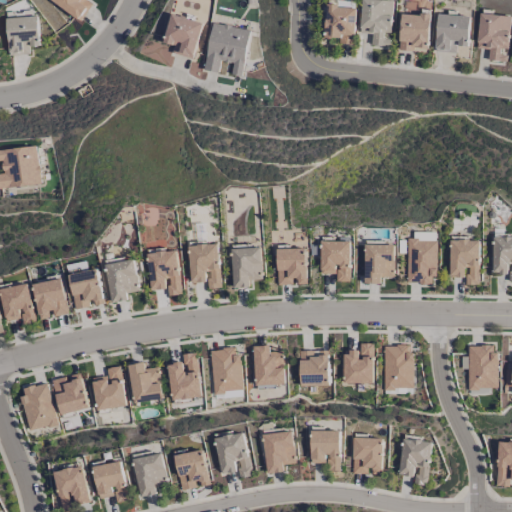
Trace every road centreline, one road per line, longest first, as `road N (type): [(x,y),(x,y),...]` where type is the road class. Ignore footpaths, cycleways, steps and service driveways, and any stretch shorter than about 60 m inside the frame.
road 1 (residential): [(0,365),(262,316),(511,318)]
road 2 (residential): [(200,511),(310,495),(418,510),(511,511)]
road 3 (residential): [(511,91),(322,71),(298,41),(296,0)]
road 4 (residential): [(478,511),(473,463),(443,385),(435,315)]
road 5 (residential): [(0,99),(39,92),(97,57),(134,0)]
